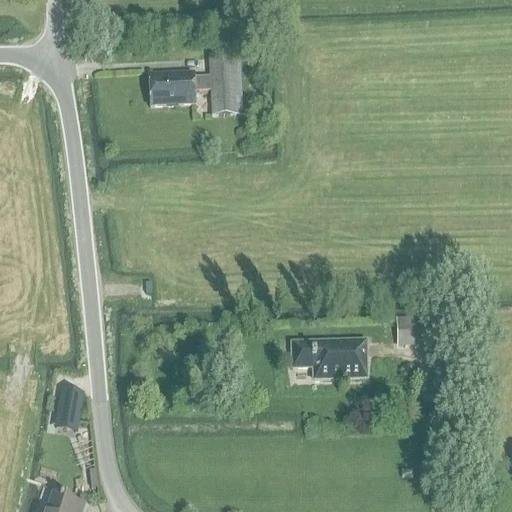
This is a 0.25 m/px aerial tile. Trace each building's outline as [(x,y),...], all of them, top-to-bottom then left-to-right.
[(234,117),(231,57),(207,58),(208,79),(192,80),(192,76),(146,78),(148,109),(193,107),(193,94),(209,93),(210,118),(234,117)] [(422,323),(394,323),(394,350),(422,350),(422,323)] [(312,382),(364,380),(363,344),(290,346),(291,370),(312,370),(312,382)] [(70,423),(81,425),(86,399),(74,397),(66,395),(63,413),(61,421),(66,422),(70,423)] [(74,511),(76,509),(51,501),(47,511),(74,511)]
